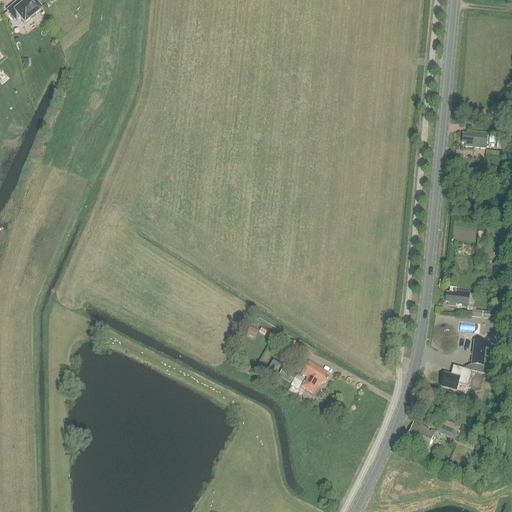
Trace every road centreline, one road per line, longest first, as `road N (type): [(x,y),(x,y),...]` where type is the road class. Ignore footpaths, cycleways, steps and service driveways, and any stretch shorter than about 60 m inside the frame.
road 1 (secondary): [(357,511),(406,407),(422,334),(456,0)]
road 2 (track): [(362,498),(480,498),(511,487)]
